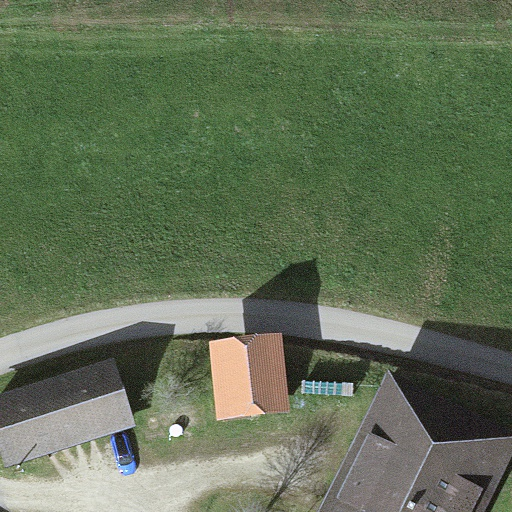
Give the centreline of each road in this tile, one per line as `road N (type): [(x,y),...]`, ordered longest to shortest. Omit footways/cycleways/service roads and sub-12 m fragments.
road 1 (unclassified): [(511,370),(359,329),(227,314),(120,323),(0,356)]
road 2 (track): [(0,489),(87,495),(141,511)]
